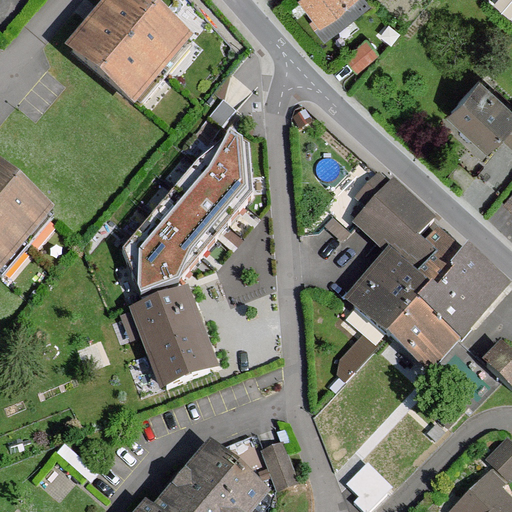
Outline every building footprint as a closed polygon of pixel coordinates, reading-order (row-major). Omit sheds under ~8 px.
[(138,0),(116,0),(74,49),(138,105),(191,45),(138,0)] [(363,0),(299,0),(315,17),(310,21),(323,38),(366,3),(363,0)] [(376,54),(365,40),(347,55),(359,69),(376,54)] [(511,107),(477,73),(442,110),(484,150),(498,135),(511,148),(511,107)] [(200,163),(123,252),(141,300),(179,285),(253,196),(249,148),(230,138),(200,163)] [(0,172),(0,264),(46,214),(0,172)] [(342,303),(428,376),(504,293),(452,254),(426,229),(433,222),(386,186),(351,228),(383,257),(342,303)] [(213,374),(186,293),(124,313),(141,363),(120,370),(130,402),(213,374)] [(356,380),(386,345),(371,331),(340,367),(356,380)] [(511,354),(502,345),(484,365),(511,390),(511,354)] [(511,511),(511,502),(500,490),(511,477),(511,445),(509,442),(489,462),(497,470),(454,511),(511,511)] [(298,484),(283,443),(259,452),(275,493),(298,484)] [(251,511),(263,499),(207,453),(156,511),(138,511),(139,511),(138,511),(251,511)] [(372,462),(348,488),(373,511),(376,511),(400,487),(372,462)]
